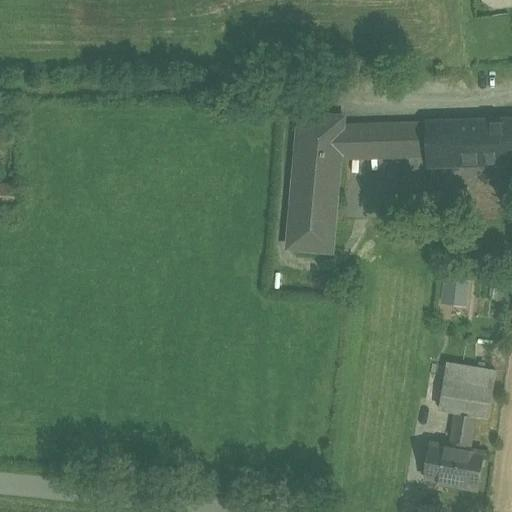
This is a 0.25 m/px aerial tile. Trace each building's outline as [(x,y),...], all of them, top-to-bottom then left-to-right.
[(343,118),(301,114),(290,246),(332,250),(340,157),(427,155),(428,167),(511,164),(511,118),(427,121),(427,123),(342,126),(343,118)] [(0,205),(20,206),(21,183),(0,182),(0,205)] [(448,304),(474,305),(475,278),(449,277),(448,304)] [(497,371),(447,363),(440,409),(457,412),(476,415),(489,417),(497,371)] [(476,415),(457,412),(451,447),(470,450),(476,415)] [(451,447),(430,444),(424,477),(447,481),(449,481),(449,483),(449,485),(478,490),(484,453),(470,450),(451,447)]
